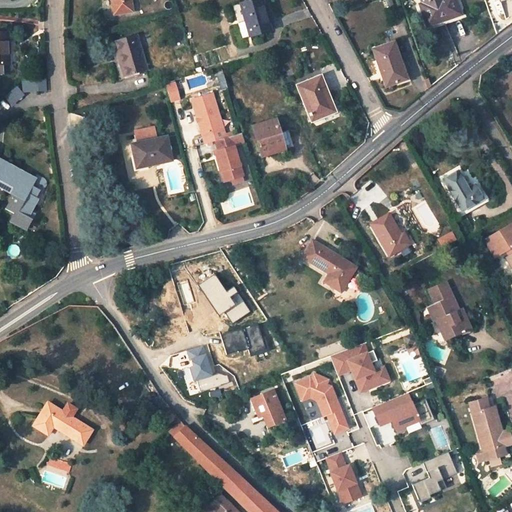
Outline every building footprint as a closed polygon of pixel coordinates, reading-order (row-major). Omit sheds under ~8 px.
[(130,0),(112,0),(114,14),(132,12),(130,0)] [(261,0),(251,0),(240,3),(249,36),(270,30),(261,0)] [(460,13),(455,0),(422,0),(423,4),(421,4),(428,25),(460,13)] [(0,73),(11,73),(8,32),(0,31),(0,73)] [(136,34),(113,41),(123,77),(147,70),(136,34)] [(393,41),(372,48),(385,86),(406,79),(393,41)] [(511,70),(493,82),(500,93),(511,85),(511,70)] [(319,76),(298,85),(312,119),(333,110),(319,76)] [(14,85),(22,92),(38,93),(36,79),(19,79),(14,85)] [(180,98),(176,82),(166,85),(170,100),(180,98)] [(14,85),(2,97),(12,105),(23,93),(22,92),(14,85)] [(191,99),(206,144),(215,141),(226,137),(212,92),(191,99)] [(275,118),(252,125),(262,157),(293,147),(287,130),(280,132),(275,118)] [(155,138),(152,126),(134,131),(136,143),(155,138)] [(214,151),(220,170),(226,173),(228,180),(232,179),(242,176),(243,175),(233,145),(244,141),(242,133),(226,137),(215,141),(218,150),(214,151)] [(136,143),(132,143),(136,165),(151,162),(151,164),(171,160),(166,136),(155,138),(136,143)] [(0,169),(0,180),(12,187),(9,193),(11,198),(8,203),(11,211),(14,213),(11,220),(26,228),(32,219),(28,216),(30,212),(33,206),(32,205),(34,199),(32,198),(37,189),(31,186),(33,181),(3,164),(0,169)] [(467,190),(458,173),(445,180),(462,210),(482,199),(475,186),(467,190)] [(233,184),(244,181),(242,176),(232,179),(233,184)] [(0,188),(9,193),(12,187),(0,180),(0,188)] [(402,235),(389,214),(371,224),(389,256),(410,243),(404,233),(402,235)] [(511,225),(486,241),(495,257),(506,251),(509,257),(507,258),(511,267),(511,225)] [(356,267),(313,241),(303,258),(329,275),(324,283),(341,292),(356,267)] [(211,269),(194,280),(214,311),(222,306),(232,321),(250,309),(231,280),(222,286),(211,269)] [(472,329),(465,313),(461,315),(458,309),(446,282),(428,290),(435,305),(428,308),(434,322),(436,321),(440,330),(443,329),(448,340),(472,329)] [(258,323),(221,335),(227,354),(238,351),(238,352),(248,349),(250,353),(266,348),(258,323)] [(207,345),(189,349),(200,393),(234,384),(230,370),(215,374),(207,345)] [(359,345),(331,355),(339,374),(357,367),(366,389),(395,378),(390,365),(379,369),(376,360),(383,358),(379,348),(363,354),(359,345)] [(311,377),(296,383),(303,400),(311,397),(318,400),(324,416),(328,415),(335,433),(349,428),(333,386),(328,384),(330,379),(315,373),(313,377),(311,377)] [(430,377),(423,380),(425,385),(432,382),(430,377)] [(274,391),(252,400),(259,417),(263,416),(268,427),(285,420),(274,391)] [(408,393),(373,407),(380,425),(392,420),(396,430),(419,420),(422,425),(435,420),(426,399),(413,405),(408,393)] [(487,399),(470,404),(483,452),(486,460),(505,454),(503,446),(511,443),(511,442),(508,429),(502,432),(495,407),(489,408),(487,399)] [(83,445),(93,430),(72,417),(77,409),(68,403),(63,411),(48,402),(33,426),(48,435),(53,427),(83,445)] [(393,442),(390,424),(379,426),(382,444),(393,442)] [(277,511),(185,426),(174,437),(249,511),(277,511)] [(341,452),(327,457),(333,471),(332,472),(344,503),(362,495),(350,464),(347,466),(341,452)] [(448,452),(423,462),(429,478),(412,485),(419,502),(430,498),(429,495),(446,488),(443,479),(457,473),(448,452)] [(486,460),(483,452),(476,454),(478,462),(486,460)] [(72,464),(51,457),(48,464),(70,472),(72,464)] [(416,469),(408,470),(409,483),(417,482),(416,469)] [(238,511),(220,494),(209,504),(216,511),(238,511)] [(214,511),(216,511),(209,504),(206,501),(196,511),(214,511)]
